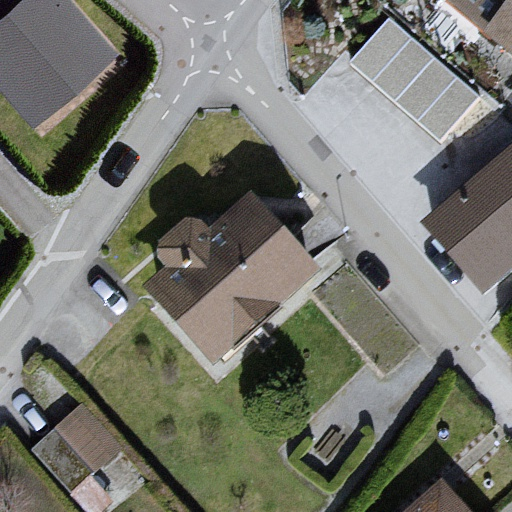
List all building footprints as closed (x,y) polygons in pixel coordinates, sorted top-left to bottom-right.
[(0,0),(0,82),(29,117),(110,47),(69,0),(0,0)] [(489,25),(511,45),(511,0),(445,0),(454,7),(459,0),(492,0),(503,9),(489,25)] [(483,98),(388,17),(349,62),(444,143),(483,98)] [(511,154),(423,228),(478,294),(511,266),(511,154)] [(163,300),(233,370),(334,271),(265,202),(229,237),(207,215),(164,258),(185,279),(163,300)] [(92,390),(33,433),(67,480),(127,437),(92,390)] [(466,511),(441,484),(410,511),(466,511)]
